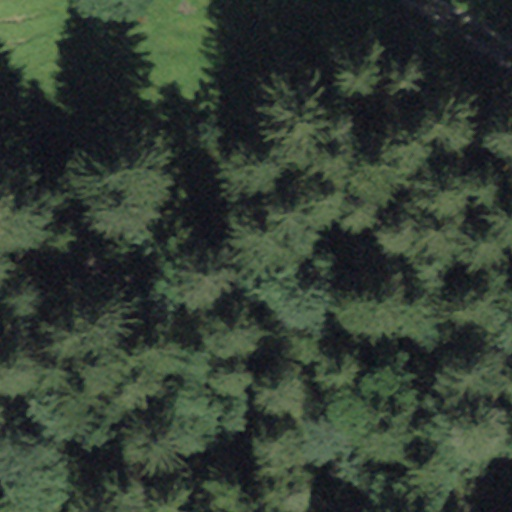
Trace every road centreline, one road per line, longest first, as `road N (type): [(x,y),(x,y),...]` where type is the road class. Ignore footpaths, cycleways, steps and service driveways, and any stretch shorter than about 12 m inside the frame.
road 1 (track): [(511,382),(0,302)]
road 2 (track): [(511,71),(400,0)]
